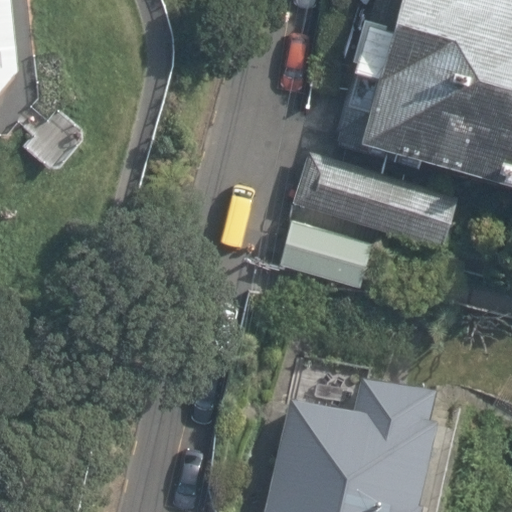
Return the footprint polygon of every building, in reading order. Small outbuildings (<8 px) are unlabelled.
[(20,0),(0,0),(0,104),(29,74),(20,0)] [(511,0),(394,0),(360,148),(511,182),(511,0)] [(472,220),(322,167),(306,210),(457,263),(472,220)] [(382,252),(299,224),(283,274),(366,301),(382,252)] [(365,412),(302,398),(275,511),(419,511),(445,400),(372,383),(365,412)]
